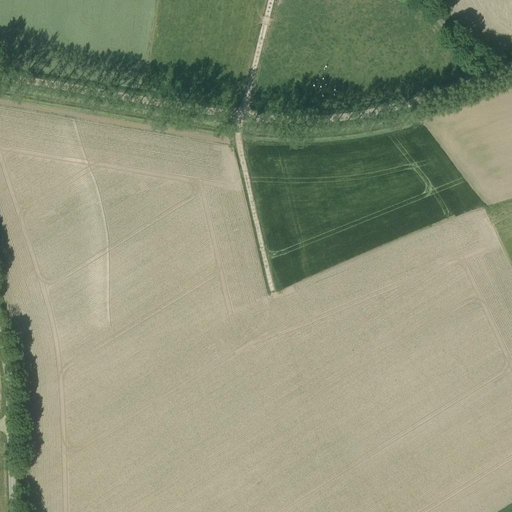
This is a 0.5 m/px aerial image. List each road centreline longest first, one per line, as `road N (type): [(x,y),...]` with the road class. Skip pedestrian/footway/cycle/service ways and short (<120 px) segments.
road 1 (unclassified): [(0,74),(132,100),(352,118),(511,63)]
road 2 (unclassified): [(13,511),(10,369),(0,322)]
